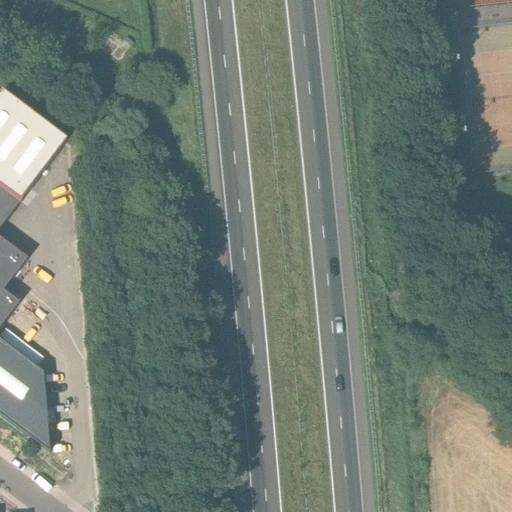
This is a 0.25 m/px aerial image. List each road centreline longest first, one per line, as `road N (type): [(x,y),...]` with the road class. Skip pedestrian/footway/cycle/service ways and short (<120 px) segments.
road 1 (motorway): [(216,0),(265,511)]
road 2 (motorway): [(346,511),(297,0)]
